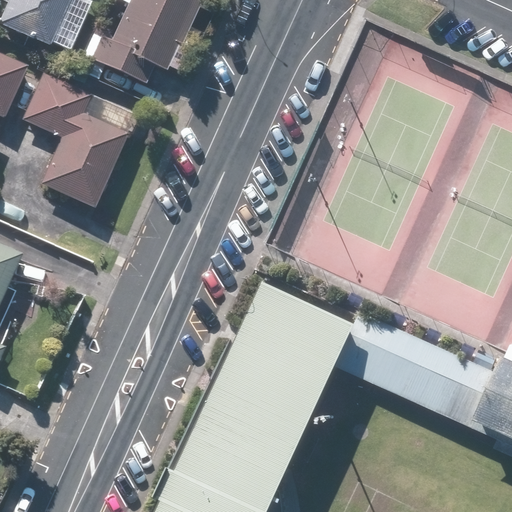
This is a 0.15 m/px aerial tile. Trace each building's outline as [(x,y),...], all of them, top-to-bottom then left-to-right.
[(5,0),(0,13),(0,29),(47,50),(69,0),(5,0)] [(195,3),(188,0),(104,0),(104,2),(122,9),(107,44),(89,36),(78,62),(145,90),(153,72),(164,77),(195,3)] [(0,120),(24,72),(0,59),(0,120)] [(89,98),(37,77),(19,123),(60,139),(39,189),(91,210),(122,134),(81,118),(89,98)] [(0,298),(17,260),(0,251),(0,355),(2,350),(0,349),(0,298)] [(351,320),(265,282),(160,511),(283,511),(283,502),(280,486),(351,320)] [(471,362),(357,312),(331,370),(511,449),(511,367),(475,351),(471,362)]
